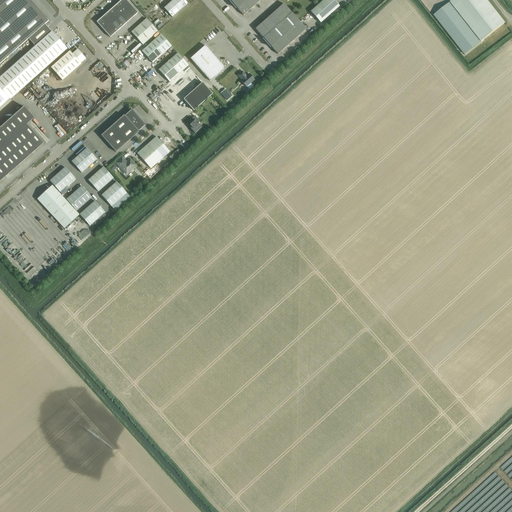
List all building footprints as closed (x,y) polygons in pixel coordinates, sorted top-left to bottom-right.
[(0,0),(0,64),(49,21),(30,0),(0,0)] [(121,0),(119,3),(125,10),(131,6),(125,0),(121,0)] [(164,9),(164,8),(172,17),(172,18),(187,4),(187,3),(187,4),(183,0),(173,0),(164,8),(164,9)] [(229,0),(243,16),(260,0),(229,0)] [(323,0),(310,12),(320,23),(339,7),(332,0),(323,0)] [(481,42),(505,23),(486,0),(452,0),(434,15),(465,54),(481,42)] [(113,7),(120,15),(125,10),(119,3),(113,7)] [(284,4),(255,29),(278,54),(306,29),(284,4)] [(138,13),(131,6),(125,10),(132,18),(138,13)] [(108,12),(115,20),(120,15),(113,7),(108,12)] [(120,15),(127,23),(132,18),(125,10),(120,15)] [(103,17),(110,24),(115,20),(108,12),(103,17)] [(120,15),(115,20),(122,27),(127,23),(120,15)] [(96,22),(103,30),(110,24),(103,17),(96,22)] [(143,45),(158,32),(146,19),(131,32),(143,45)] [(115,20),(110,24),(116,32),(122,27),(115,20)] [(103,30),(110,38),(116,32),(110,24),(103,30)] [(52,32),(0,77),(0,87),(10,100),(67,49),(52,32)] [(142,51),(153,64),(172,47),(161,35),(142,51)] [(205,46),(190,59),(210,81),(225,68),(205,46)] [(86,59),(75,47),(70,52),(70,51),(51,68),(62,81),(81,64),(80,64),(86,59)] [(158,70),(169,82),(188,66),(177,53),(158,70)] [(246,87),(254,80),(249,74),(247,76),(242,71),(238,75),(242,80),(241,81),(246,87)] [(183,99),(193,111),(212,94),(202,83),(183,99)] [(232,96),(226,89),(221,93),(227,101),(232,96)] [(24,107),(0,128),(0,181),(43,144),(27,125),(34,118),(24,107)] [(145,125),(132,110),(124,116),(124,115),(101,136),(116,152),(139,132),(138,131),(145,125)] [(195,134),(201,128),(199,124),(199,123),(198,124),(193,118),(187,123),(191,127),(190,128),(195,134)] [(170,152),(163,144),(156,137),(137,154),(151,169),(170,152)] [(97,160),(87,148),(72,162),(82,173),(97,160)] [(116,163),(126,174),(135,165),(130,160),(127,163),(122,158),(116,163)] [(103,167),(88,180),(98,192),(113,178),(103,167)] [(65,168),(50,181),(60,192),(75,179),(65,168)] [(117,182),(101,196),(111,207),(127,193),(117,182)] [(82,186),(66,200),(76,211),(92,198),(82,186)] [(50,188),(37,199),(64,229),(77,217),(50,188)] [(95,201),(79,215),(89,226),(105,213),(95,201)] [(102,215),(93,223),(97,227),(105,219),(102,215)]
